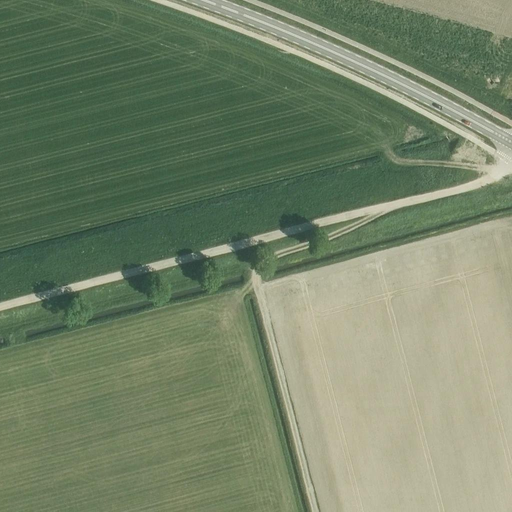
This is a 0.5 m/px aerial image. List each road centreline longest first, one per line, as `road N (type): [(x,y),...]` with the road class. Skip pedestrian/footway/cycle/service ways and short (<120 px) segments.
road 1 (track): [(0,307),(429,197),(511,165)]
road 2 (track): [(381,208),(255,271),(314,511)]
road 3 (primary): [(511,143),(379,73),(201,0)]
